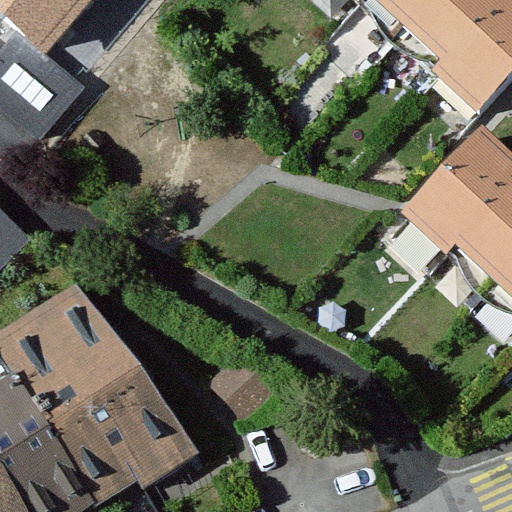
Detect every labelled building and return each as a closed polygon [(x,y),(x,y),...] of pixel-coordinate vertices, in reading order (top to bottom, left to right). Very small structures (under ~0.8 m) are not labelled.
[(87,95),(50,63),(104,0),(0,0),(0,25),(17,41),(0,60),(0,111),(41,147),(87,95)] [(482,123),(511,89),(511,5),(505,0),(346,0),(366,19),(376,8),(452,76),(442,86),(482,123)] [(511,162),(491,143),(409,228),(455,272),(465,261),(511,305),(511,162)] [(0,212),(0,280),(34,247),(0,212)] [(0,347),(0,366),(16,392),(19,389),(95,511),(109,511),(140,492),(145,501),(201,465),(79,296),(0,347)] [(244,360),(211,389),(244,427),(277,397),(244,360)] [(61,511),(95,511),(19,389),(16,392),(0,401),(0,482),(31,463),(61,511)] [(61,511),(31,463),(0,482),(0,487),(14,511),(61,511)] [(0,511),(14,511),(0,487),(0,511)]
